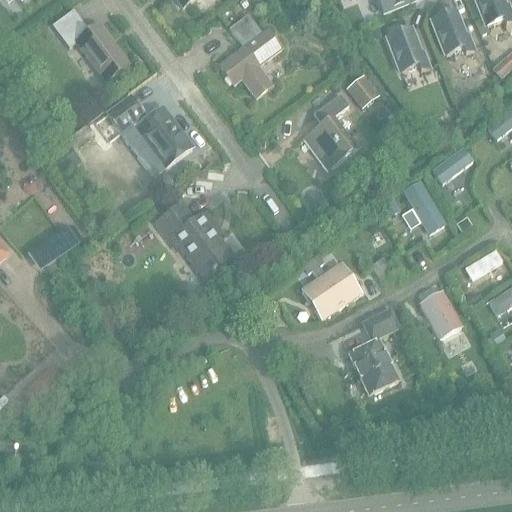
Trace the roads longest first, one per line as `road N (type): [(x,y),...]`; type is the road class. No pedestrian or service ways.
road 1 (residential): [(295,474),(248,339),(212,335),(189,338),(47,432),(0,442)]
road 2 (residential): [(281,214),(119,0)]
road 3 (tertiary): [(359,511),(511,491)]
